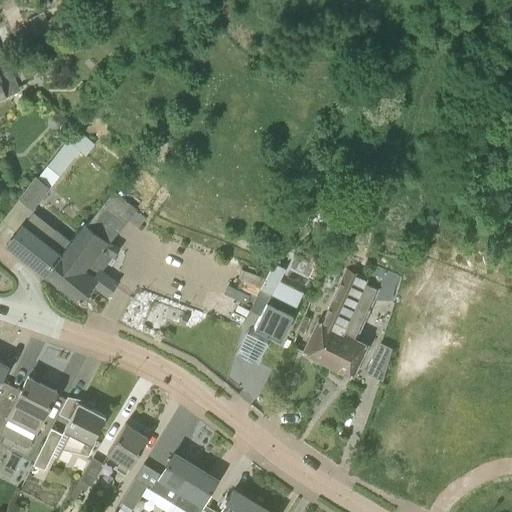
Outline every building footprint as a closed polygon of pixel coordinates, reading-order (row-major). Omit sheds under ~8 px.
[(0,96),(20,89),(8,63),(0,66),(0,96)] [(76,129),(67,139),(82,152),(91,141),(76,129)] [(32,207),(57,175),(46,165),(37,177),(35,176),(18,197),(32,207)] [(113,191),(45,274),(79,300),(93,284),(108,295),(116,284),(105,275),(106,274),(99,270),(111,254),(113,256),(120,248),(108,240),(134,208),(113,191)] [(6,244),(45,274),(72,241),(56,229),(46,243),(22,224),(6,244)] [(284,237),(266,229),(261,238),(279,247),(284,237)] [(368,280),(327,363),(348,373),(363,342),(356,339),(380,290),(393,295),(399,277),(374,268),(368,280)] [(240,283),(259,287),(262,273),(243,269),(240,283)] [(270,269),(249,310),(251,311),(255,302),(264,307),(255,327),(280,339),(292,315),(267,303),(281,274),(270,269)] [(348,269),(307,353),(327,363),(368,280),(348,269)] [(179,324),(184,326),(189,314),(184,312),(179,324)] [(391,347),(378,342),(364,372),(381,380),(391,347)] [(0,432),(7,419),(34,433),(56,390),(28,376),(11,409),(0,404),(0,432)] [(90,444),(96,432),(105,415),(78,401),(62,433),(51,428),(47,435),(31,466),(44,470),(51,455),(55,458),(60,450),(77,454),(84,441),(90,444)] [(115,468),(125,474),(147,436),(125,423),(107,452),(120,460),(115,468)] [(151,491),(172,504),(195,466),(174,453),(159,476),(160,477),(151,491)] [(81,474),(93,481),(103,464),(91,457),(81,474)] [(195,466),(172,504),(185,511),(188,511),(189,511),(195,511),(201,502),(202,502),(216,479),(195,466)] [(147,485),(135,478),(121,500),(133,508),(147,485)] [(248,511),(255,502),(234,489),(219,511),(248,511)] [(248,511),(270,511),(255,502),(248,511)] [(20,511),(23,507),(14,503),(10,511),(20,511)] [(116,511),(129,511),(132,509),(122,503),(116,511)]
